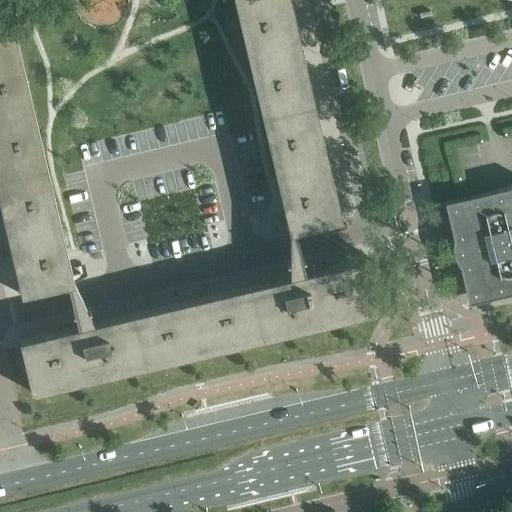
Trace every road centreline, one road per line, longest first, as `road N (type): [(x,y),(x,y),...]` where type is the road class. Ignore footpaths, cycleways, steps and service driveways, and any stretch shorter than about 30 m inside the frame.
road 1 (primary): [(447,380),(26,481)]
road 2 (residential): [(0,311),(407,220)]
road 3 (primary): [(92,511),(452,427)]
road 4 (unclassified): [(371,71),(511,41)]
road 5 (unclassified): [(382,118),(511,87)]
